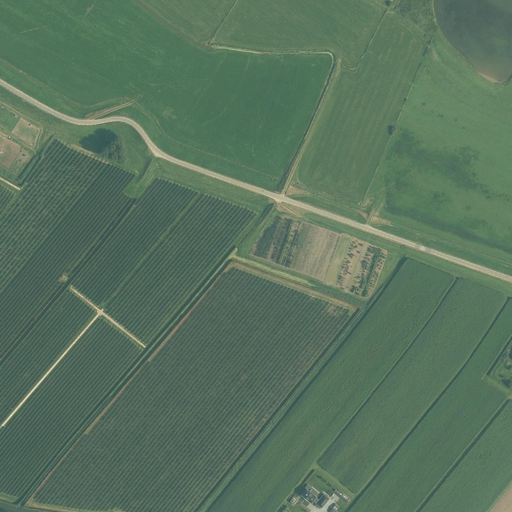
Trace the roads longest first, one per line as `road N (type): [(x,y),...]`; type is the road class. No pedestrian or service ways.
road 1 (unclassified): [(511,279),(169,158),(122,118),(75,121),(0,81)]
road 2 (track): [(0,429),(100,312),(71,288)]
road 3 (track): [(343,55),(280,198)]
